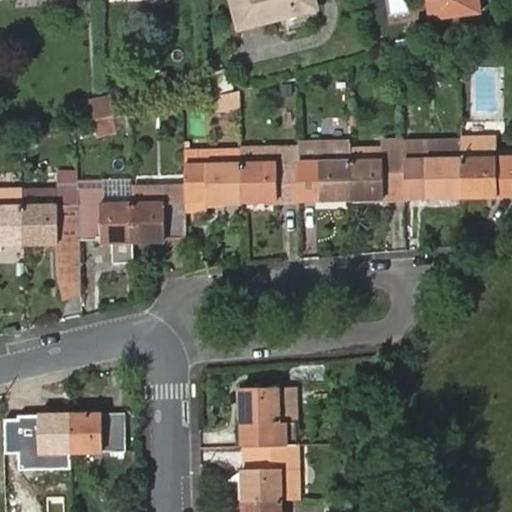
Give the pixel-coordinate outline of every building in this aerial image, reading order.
[(228,0),(238,30),(275,19),(279,31),(319,21),(313,0),(228,0)] [(428,0),(431,19),(483,12),(481,0),(428,0)] [(217,93),(216,112),(241,112),(242,94),(217,93)] [(111,96),(95,100),(96,117),(95,119),(98,119),(115,115),(111,96)] [(96,117),(95,100),(80,104),(83,122),(93,120),(95,119),(96,117)] [(282,106),(282,127),(298,127),(298,106),(282,106)] [(461,137),(461,159),(463,195),(498,194),(511,194),(511,157),(498,158),(486,158),(486,148),(497,148),(496,135),(461,137)] [(353,199),(351,161),(351,142),(298,143),(299,163),(300,197),(322,197),(322,200),(353,199)] [(351,161),(353,199),(406,197),(405,159),(404,148),(404,147),(387,147),(388,160),(351,161)] [(404,148),(405,159),(406,197),(463,195),(461,159),(426,159),(426,147),(404,148)] [(498,158),(497,148),(486,148),(486,158),(498,158)] [(241,164),(242,203),(280,201),(300,201),(300,197),(299,163),(278,164),(241,164)] [(185,165),(185,187),(186,199),(210,199),(210,203),(242,203),(241,164),(185,165)] [(133,188),(134,204),(135,241),(165,240),(166,237),(187,237),(186,199),(185,187),(133,188)] [(21,191),(21,207),(22,244),(59,243),(59,240),(80,240),(80,205),(80,189),(21,191)] [(134,204),(80,205),(80,240),(104,239),(104,242),(135,241),(134,204)] [(0,244),(22,244),(21,207),(0,207),(0,244)] [(246,447),(281,446),(296,446),(295,387),(243,388),(243,447),(246,447)] [(72,414),(73,452),(125,451),(124,413),(72,414)] [(41,452),(73,452),(72,414),(39,414),(41,452)] [(5,424),(6,453),(32,452),(31,424),(5,424)] [(244,501),(282,500),(298,500),(296,446),(281,446),(246,447),(247,468),(244,468),(244,501)] [(282,511),(282,500),(244,501),(244,511),(282,511)]
